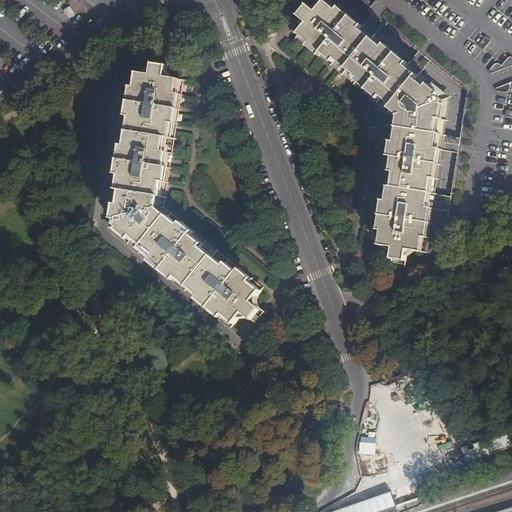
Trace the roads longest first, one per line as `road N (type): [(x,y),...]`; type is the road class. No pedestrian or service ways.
road 1 (tertiary): [(342,510),(360,382),(214,1)]
road 2 (unclassified): [(342,510),(511,450)]
